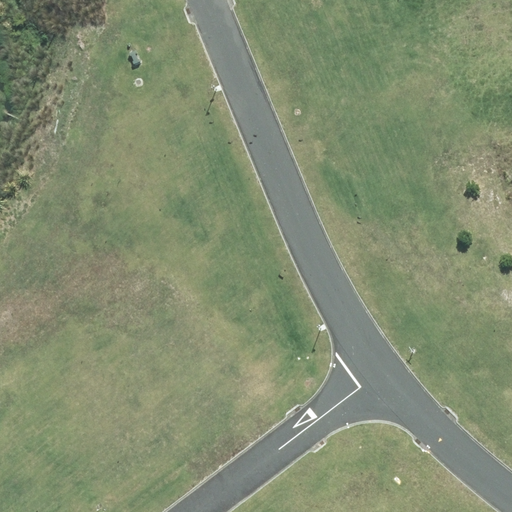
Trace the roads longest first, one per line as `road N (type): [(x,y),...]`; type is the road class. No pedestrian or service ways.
road 1 (residential): [(201,0),(317,276),(375,381)]
road 2 (residential): [(375,381),(198,511)]
road 3 (residential): [(375,381),(511,505)]
